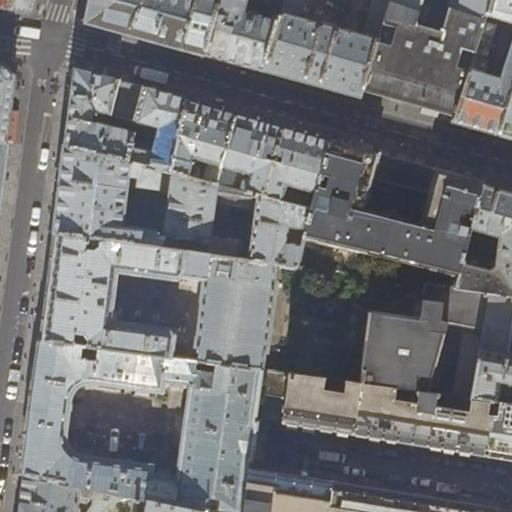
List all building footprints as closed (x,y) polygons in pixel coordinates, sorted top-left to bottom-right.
[(34,0),(0,0),(0,7),(8,10),(30,11),(32,10),(34,0)] [(90,0),(86,22),(149,39),(205,54),(220,1),(216,0),(90,0)] [(219,0),(220,1),(205,54),(234,62),(263,70),(285,0),(219,0)] [(285,0),(263,70),(306,82),(361,97),(363,90),(391,0),(285,0)] [(391,0),(363,90),(410,103),(453,115),(454,115),(484,23),(486,14),(491,0),(391,0)] [(511,0),(491,0),(486,14),(511,22),(511,43),(501,81),(485,75),(489,59),(487,58),(496,27),(484,23),(454,115),(452,123),(475,129),(499,135),(511,92),(511,0)] [(0,141),(6,142),(6,141),(10,107),(14,77),(9,70),(5,65),(0,64),(0,141)] [(171,173),(187,101),(134,86),(75,70),(70,112),(65,146),(171,173)] [(511,92),(499,135),(511,138),(511,92)] [(212,108),(187,101),(171,173),(199,180),(202,167),(193,163),(194,158),(223,166),(236,114),(212,108)] [(258,120),(236,114),(223,166),(218,185),(230,188),(236,169),(251,173),(249,179),(244,182),(242,190),(265,196),(283,127),(258,120)] [(306,133),(283,127),(265,196),(312,208),(329,140),(306,133)] [(460,227),(464,212),(474,215),(483,182),(406,161),(329,140),(312,208),(304,238),(358,251),(360,242),(367,244),(368,247),(372,252),(375,255),(381,258),(385,259),(391,259),(397,257),(402,253),(431,261),(429,269),(458,277),(469,237),(458,234),(459,233),(465,235),(467,228),(460,227)] [(242,190),(230,188),(218,185),(199,180),(171,173),(65,146),(59,193),(54,234),(179,250),(180,243),(172,242),(172,237),(193,240),(191,252),(241,259),(242,244),(240,240),(210,236),(214,205),(256,212),(249,260),(278,264),(296,266),(304,238),(312,208),(265,196),(242,190)] [(511,190),(508,189),(483,182),(474,215),(469,237),(458,277),(455,287),(511,294),(511,190)] [(191,252),(179,250),(54,234),(46,289),(40,340),(182,359),(183,345),(174,344),(176,335),(171,329),(113,321),(118,272),(177,280),(183,276),(205,279),(193,361),(262,370),(263,364),(262,364),(264,350),(268,351),(269,346),(268,346),(276,288),(277,288),(278,284),(274,283),(276,268),(277,268),(278,264),(249,260),(241,259),(191,252)] [(511,352),(508,352),(511,330),(511,294),(455,287),(426,283),(421,318),(370,313),(360,383),(495,402),(511,405),(511,352)] [(255,419),(262,370),(193,361),(182,359),(40,340),(31,406),(22,474),(24,474),(201,511),(204,511),(207,497),(219,499),(218,508),(241,511),(249,460),(252,460),(256,422),(255,421),(255,419)] [(360,383),(359,383),(353,434),(422,446),(485,456),(495,402),(360,383)] [(511,405),(495,402),(485,456),(511,460),(511,405)] [(201,511),(24,474),(24,475),(19,511),(74,511),(75,511),(77,511),(100,511),(101,511),(105,507),(111,503),(115,501),(123,511),(201,511)] [(390,491),(332,481),(327,511),(496,511),(497,508),(390,491)]
